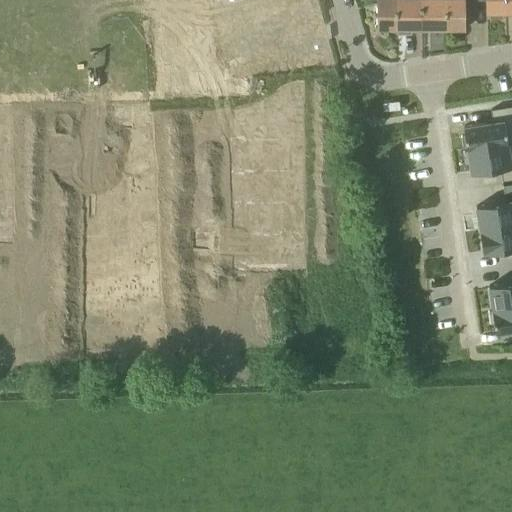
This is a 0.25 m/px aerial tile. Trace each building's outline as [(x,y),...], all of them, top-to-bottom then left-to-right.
[(193,0),(159,0),(162,94),(232,92),(232,67),(196,68),(193,0)] [(376,0),(377,28),(397,28),(397,0),(376,0)] [(397,0),(397,28),(398,28),(397,34),(411,34),(411,28),(421,28),(420,0),(397,0)] [(420,0),(421,28),(444,28),(443,0),(420,0)] [(443,0),(444,28),(464,28),(464,0),(443,0)] [(503,12),(506,12),(506,0),(486,0),(486,12),(491,12),(491,18),(503,18),(503,12)] [(465,135),(461,136),(463,148),(467,147),(468,149),(511,142),(511,105),(491,109),(493,121),(464,126),(465,135)] [(109,111),(109,157),(139,157),(139,111),(109,111)] [(139,111),(139,157),(167,157),(167,111),(139,111)] [(167,111),(167,157),(195,157),(195,111),(167,111)] [(195,111),(195,157),(223,157),(223,111),(195,111)] [(223,111),(223,157),(251,157),(251,111),(223,111)] [(251,111),(251,157),(279,157),(279,111),(251,111)] [(279,111),(279,157),(308,157),(308,111),(279,111)] [(468,151),(463,151),(465,164),(470,163),(471,173),(501,168),(502,180),(511,178),(511,142),(468,149),(468,151)] [(506,201),(477,205),(480,229),(511,224),(511,183),(503,185),(506,201)] [(115,185),(115,197),(127,197),(127,185),(115,185)] [(127,185),(127,197),(139,197),(139,185),(127,185)] [(143,185),(143,197),(155,197),(155,185),(143,185)] [(155,185),(155,197),(167,197),(167,185),(155,185)] [(167,185),(167,197),(178,197),(178,185),(167,185)] [(178,185),(178,197),(190,197),(190,185),(178,185)] [(200,185),(200,197),(211,197),(211,185),(200,185)] [(211,185),(211,197),(223,197),(223,185),(211,185)] [(223,185),(223,197),(235,197),(235,185),(223,185)] [(235,185),(235,197),(246,197),(246,185),(235,185)] [(255,185),(255,197),(267,197),(267,185),(255,185)] [(267,185),(267,197),(279,197),(279,185),(267,185)] [(279,185),(279,197),(290,197),(290,185),(279,185)] [(290,185),(290,197),(302,197),(302,185),(290,185)] [(511,224),(480,229),(484,253),(511,248),(511,224)] [(511,281),(489,285),(493,309),(511,305),(511,281)] [(493,311),(488,311),(490,323),(495,323),(496,332),(511,329),(511,305),(493,309),(493,311)]
